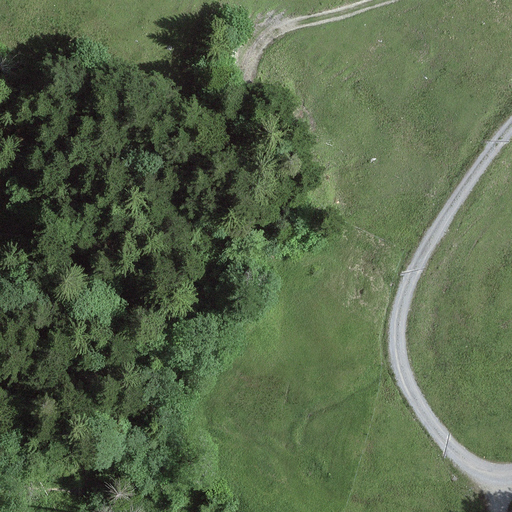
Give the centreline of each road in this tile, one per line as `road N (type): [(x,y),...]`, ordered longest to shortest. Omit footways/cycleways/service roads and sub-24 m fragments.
road 1 (track): [(511,123),(433,230),(399,320),(406,387),(435,432),(500,476)]
road 2 (track): [(234,123),(243,60),(274,28),(389,0)]
